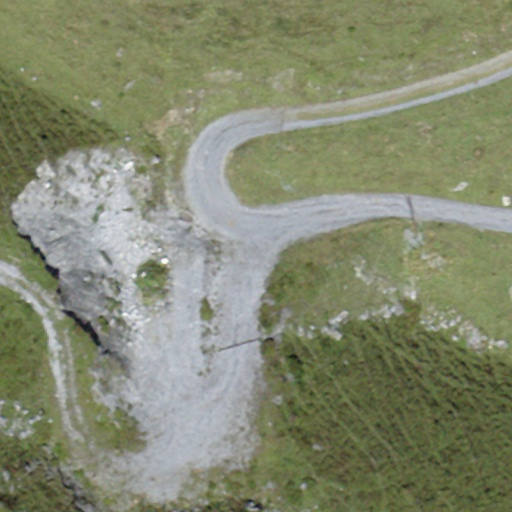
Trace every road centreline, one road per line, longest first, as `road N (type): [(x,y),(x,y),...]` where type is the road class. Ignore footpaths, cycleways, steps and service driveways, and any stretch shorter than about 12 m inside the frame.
road 1 (track): [(511,246),(415,240),(307,253),(242,244),(217,200),(235,160),(511,70)]
road 2 (track): [(242,244),(247,305),(202,429),(109,452),(77,288),(0,283)]
